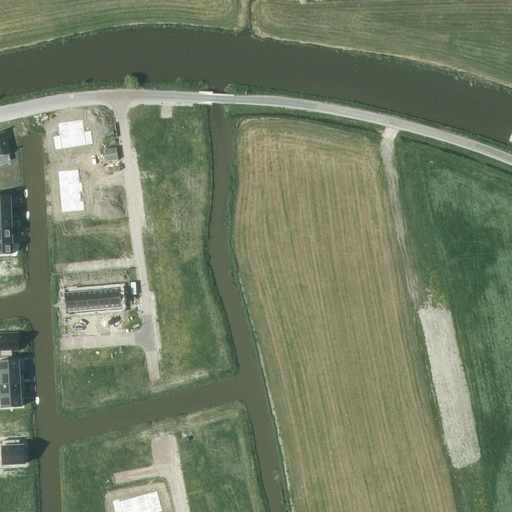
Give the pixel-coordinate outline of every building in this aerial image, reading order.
[(83,120),(70,122),(74,147),(93,144),(91,131),(84,132),(83,120)] [(60,136),(53,137),(55,149),(74,147),(70,122),(58,124),(60,136)] [(153,128),(137,130),(140,152),(156,150),(166,148),(165,135),(157,136),(157,137),(154,137),(153,128)] [(0,157),(9,155),(4,133),(0,133),(0,157)] [(79,170),(58,171),(60,185),(82,183),(80,183),(79,170)] [(182,185),(173,186),(175,201),(195,199),(193,183),(191,183),(190,179),(182,180),(182,185)] [(82,183),(60,185),(61,198),(81,197),(80,192),(83,191),(82,183)] [(10,196),(0,196),(0,208),(10,208),(10,196)] [(81,197),(61,198),(62,212),(84,210),(84,201),(81,202),(81,197)] [(10,208),(0,208),(0,219),(11,220),(10,208)] [(175,222),(172,223),(174,237),(196,234),(194,220),(188,220),(187,213),(174,215),(175,222)] [(78,214),(62,215),(63,225),(68,225),(69,241),(94,239),(93,222),(79,224),(78,214)] [(0,231),(11,231),(11,220),(0,219),(0,231)] [(0,242),(12,242),(11,231),(0,231),(0,242)] [(12,242),(0,242),(0,254),(12,254),(12,242)] [(119,289),(107,290),(109,310),(120,309),(119,289)] [(107,290),(97,291),(98,311),(109,310),(107,290)] [(97,291),(86,292),(88,312),(98,311),(97,291)] [(86,292),(75,293),(77,312),(88,312),(86,292)] [(75,293),(64,294),(66,313),(77,312),(75,293)] [(200,307),(170,311),(172,329),(203,325),(200,307)] [(13,334),(0,335),(0,357),(12,357),(12,351),(13,350),(13,334)] [(18,361),(0,361),(0,373),(19,372),(18,361)] [(107,376),(98,377),(99,394),(116,393),(121,392),(121,389),(122,389),(121,379),(120,379),(118,364),(106,365),(107,376)] [(0,385),(19,384),(19,372),(0,373),(0,385)] [(76,375),(69,376),(72,407),(91,405),(89,389),(91,389),(90,380),(82,381),(81,374),(76,374),(76,375)] [(0,396),(20,396),(19,384),(0,385),(0,391),(1,392),(1,396),(0,396)] [(0,408),(20,407),(20,396),(0,396),(0,408)] [(238,432),(214,437),(217,455),(241,450),(238,432)] [(2,447),(3,465),(25,464),(24,446),(19,446),(19,440),(2,441),(2,447)] [(144,440),(130,442),(134,462),(141,460),(142,466),(148,465),(147,459),(148,459),(147,454),(146,447),(145,447),(144,440)] [(95,451),(80,455),(82,463),(81,463),(85,480),(91,478),(92,482),(101,480),(100,476),(105,475),(103,465),(99,466),(98,459),(97,459),(95,451)] [(245,469),(228,473),(234,498),(251,494),(245,469)] [(148,499),(134,503),(136,511),(158,511),(162,511),(157,492),(147,494),(148,499)] [(118,500),(112,501),(115,511),(136,511),(134,503),(133,498),(119,502),(118,500)]
